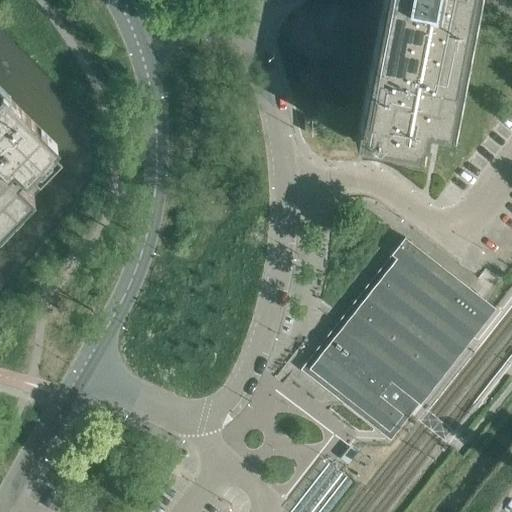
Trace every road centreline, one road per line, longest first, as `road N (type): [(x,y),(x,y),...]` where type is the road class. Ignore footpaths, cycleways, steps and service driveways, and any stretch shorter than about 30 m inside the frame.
road 1 (unclassified): [(84,371),(182,416),(232,398),(275,283),(286,183)]
road 2 (tertiary): [(84,371),(147,248),(158,109),(139,50)]
road 3 (unclassified): [(286,183),(269,78),(246,33),(229,24)]
road 4 (tertiary): [(0,511),(84,371)]
